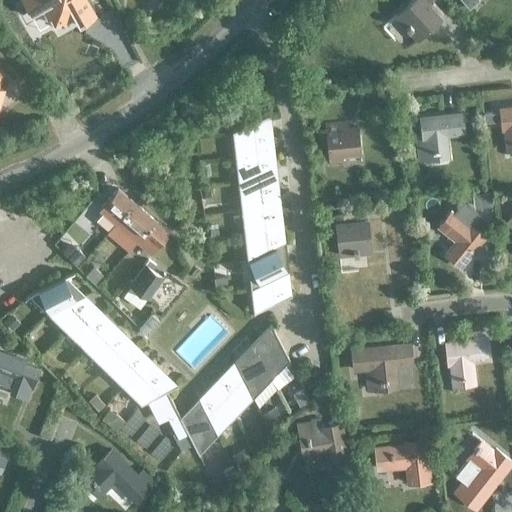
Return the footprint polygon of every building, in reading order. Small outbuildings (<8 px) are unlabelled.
[(20,0),(14,3),(20,14),(27,10),(30,15),(45,6),(55,24),(72,14),(79,26),(94,17),(84,0),(20,0)] [(418,38),(440,19),(422,0),(412,0),(395,16),(407,30),(409,28),(418,38)] [(511,107),(500,109),(502,128),(505,128),(506,142),(511,142),(511,144),(511,143),(511,107)] [(446,134),(463,132),(461,113),(420,118),(423,137),(425,137),(426,151),(431,150),(432,153),(439,152),(438,149),(448,148),(446,134)] [(245,153),(270,141),(261,123),(268,120),(266,115),(234,130),(245,153)] [(342,155),(360,153),(357,127),(349,129),(348,121),(324,124),(329,164),(343,162),(342,155)] [(247,179),(273,167),(265,148),(272,145),(270,141),(245,153),(237,157),(247,179)] [(247,179),(240,182),(251,205),(277,193),(268,174),(275,171),(273,167),(247,179)] [(98,209),(115,223),(129,206),(132,209),(137,206),(116,188),(98,209)] [(254,231),(280,218),(271,200),(278,197),(277,193),(251,205),(243,209),(254,231)] [(115,223),(136,242),(154,221),(137,206),(132,209),(129,206),(115,223)] [(437,226),(444,231),(455,241),(445,254),(460,266),(486,235),(470,222),(469,223),(451,208),(437,226)] [(247,234),(257,255),(282,244),(274,226),(281,222),(280,218),(254,231),(247,234)] [(357,250),(370,249),(367,220),(336,223),(340,255),(358,253),(357,250)] [(154,221),(136,242),(150,254),(168,233),(154,221)] [(282,244),(257,255),(249,259),(260,281),(285,269),(277,252),(284,248),(282,244)] [(147,298),(162,277),(144,264),(129,285),(147,298)] [(285,269),(260,281),(253,285),(263,308),(288,296),(280,278),(287,275),(285,269)] [(63,277),(31,293),(41,306),(46,304),(50,312),(57,309),(74,300),(72,295),(63,277)] [(74,300),(57,309),(68,331),(75,327),(100,314),(98,309),(90,313),(82,296),(74,300)] [(100,314),(75,327),(86,349),(94,345),(119,332),(116,328),(109,331),(100,314)] [(489,358),(487,338),(486,330),(473,332),(474,340),(446,343),(448,363),(450,362),(452,376),(457,376),(457,379),(463,378),(463,375),(473,374),(471,360),(489,358)] [(112,363),(137,350),(134,346),(127,349),(119,332),(94,345),(105,366),(112,363)] [(253,344),(257,352),(265,368),(287,357),(275,333),(253,344)] [(394,364),(412,362),(410,343),(369,347),(371,366),(373,366),(374,380),(379,380),(379,382),(386,381),(386,379),(396,378),(394,364)] [(123,385),(131,381),(156,369),(154,364),(146,368),(137,350),(112,363),(123,385)] [(265,368),(257,352),(235,363),(239,371),(248,387),(269,376),(265,368)] [(0,383),(12,388),(11,392),(24,397),(28,385),(30,386),(36,370),(22,365),(23,362),(0,353),(0,383)] [(156,369),(131,381),(142,403),(175,387),(172,382),(164,386),(156,369)] [(239,371),(217,382),(221,390),(229,406),(251,394),(248,387),(239,371)] [(203,409),(211,424),(233,413),(229,406),(221,390),(199,401),(203,409)] [(215,432),(211,424),(203,409),(181,420),(177,413),(168,417),(173,426),(181,421),(193,444),(215,432)] [(328,467),(347,463),(339,423),(322,426),(321,420),(297,425),(299,434),(307,432),(308,437),(306,437),(307,443),(309,443),(311,452),(325,450),(328,467)] [(409,482),(428,480),(423,439),(405,441),(405,444),(391,445),(391,449),(389,450),(390,457),(392,457),(393,466),(407,465),(409,482)] [(469,458),(455,475),(464,482),(456,492),(475,507),(511,461),(495,448),(494,451),(483,442),(479,446),(478,444),(474,448),(476,450),(469,458)] [(136,502),(149,488),(155,482),(143,471),(138,477),(110,450),(97,464),(99,466),(89,477),(92,480),(91,481),(95,485),(96,484),(103,491),(114,481),(136,502)]
